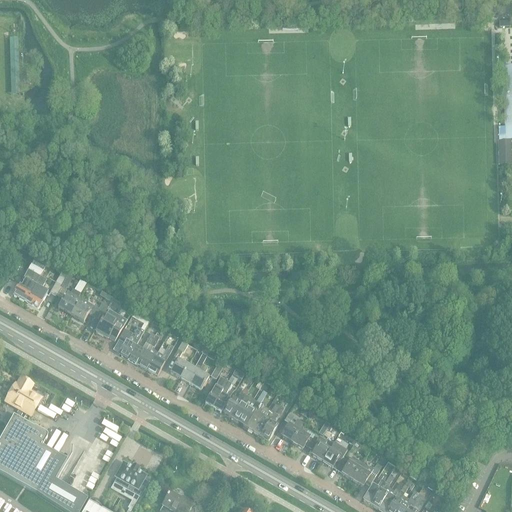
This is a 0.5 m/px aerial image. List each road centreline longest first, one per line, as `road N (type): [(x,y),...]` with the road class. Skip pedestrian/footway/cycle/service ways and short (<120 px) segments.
road 1 (residential): [(367,511),(0,302)]
road 2 (secondary): [(330,511),(0,324)]
